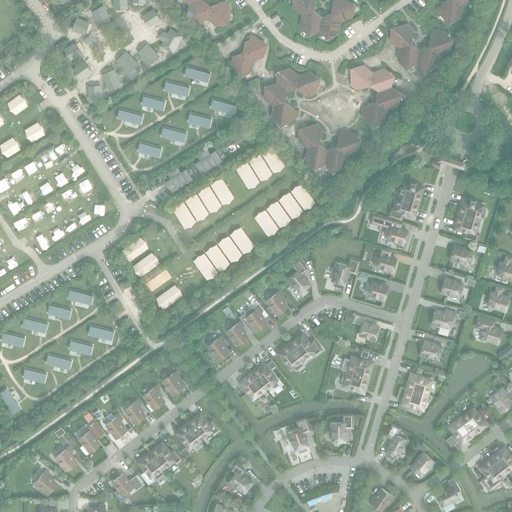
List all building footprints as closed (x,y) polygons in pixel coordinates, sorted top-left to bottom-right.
[(197,22),(208,18),(210,6),(202,0),(199,0),(190,3),(188,14),(197,22)] [(301,14),(313,10),(314,0),(294,0),(293,7),(301,14)] [(331,13),(340,21),(351,17),(353,6),(345,0),(333,0),(334,2),(333,2),(331,13)] [(462,5),(455,0),(445,0),(442,1),(441,7),(437,7),(436,9),(438,12),(440,12),(440,13),(449,20),(460,16),(462,5)] [(210,6),(208,18),(216,25),(227,21),(229,10),(228,9),(229,8),(229,5),(225,1),(222,2),(221,3),(220,2),(210,6)] [(321,17),(313,10),(301,14),(300,25),(308,33),(319,29),(321,17)] [(338,32),(340,21),(331,13),(321,17),(319,29),(327,36),(338,32)] [(399,47),(411,43),(413,32),(412,31),(413,30),(413,27),(408,23),(406,24),(405,25),(404,24),(393,28),(391,40),(399,47)] [(431,35),(429,46),(438,54),(449,50),(451,39),(442,31),(441,32),(440,30),(438,28),(432,30),(431,33),(432,35),(431,35)] [(245,41),(243,52),(252,60),(262,56),(264,45),(256,37),(255,37),(254,36),(252,34),(249,35),(250,39),(245,41)] [(419,50),(411,43),(399,47),(397,58),(406,66),(417,62),(419,50)] [(438,54),(429,46),(419,50),(417,62),(425,69),(436,65),(438,54)] [(252,60),(243,52),(232,56),(231,62),(227,61),(227,64),(229,66),(230,67),(230,68),(239,75),(250,71),(252,60)] [(370,84),(372,72),(364,65),(353,69),(351,80),(352,81),(351,83),(350,85),(355,89),(358,88),(359,87),(360,88),(370,84)] [(279,72),(277,83),(286,90),(296,87),(298,75),(290,68),(279,72)] [(383,68),(372,72),(370,84),(378,91),(390,87),(392,76),(383,68)] [(298,75),(296,87),(305,94),(306,93),(307,95),(309,97),(314,95),(315,92),(315,90),(316,90),(318,78),(309,71),(298,75)] [(264,98),(273,105),(284,101),(286,90),(277,83),(266,86),(264,98)] [(398,94),(390,87),(378,91),(377,101),(386,109),(396,105),(398,94)] [(284,101),(273,105),(271,116),(280,124),(291,120),(291,118),(293,119),(295,118),(296,112),(295,110),(293,109),(293,108),(284,101)] [(386,109),(377,101),(366,105),(366,106),(364,106),(362,107),(361,113),(362,115),(364,115),(364,117),(373,124),(384,120),(386,109)] [(307,147),(319,143),(320,132),(321,130),(321,127),(316,124),(314,124),(313,126),(312,125),(301,129),(299,140),(307,147)] [(339,136),(337,147),(346,154),(357,150),(359,139),(350,132),(349,132),(348,130),(346,129),(340,131),(339,133),(340,135),(339,136)] [(327,150),(319,143),(307,147),(305,159),(314,166),(325,162),(327,150)] [(346,154),(337,147),(327,150),(325,162),(333,169),(344,165),(346,154)] [(398,184),(396,191),(399,192),(398,198),(416,203),(419,194),(420,194),(422,187),(415,185),(415,184),(411,182),(410,184),(402,182),(402,185),(398,184)] [(416,203),(398,198),(395,209),(391,208),(389,214),(401,218),(402,212),(413,216),(416,208),(415,208),(416,203)] [(459,216),(477,221),(479,216),(483,217),(485,209),(481,208),(482,205),(474,203),(475,201),(470,200),(470,201),(463,199),(461,206),(461,207),(459,216)] [(474,232),(477,221),(459,216),(457,220),(454,228),(465,231),(464,237),(476,240),(478,233),(474,232)] [(396,240),(395,242),(402,244),(406,231),(399,229),(401,223),(389,219),(385,233),(389,234),(388,237),(396,240)] [(455,245),(450,260),(457,262),(458,260),(469,263),(472,251),(464,248),(464,247),(455,245)] [(392,272),(396,259),(380,254),(380,256),(376,255),(373,263),(377,264),(377,265),(385,268),(385,270),(392,272)] [(511,279),(511,263),(509,263),(511,257),(506,256),(504,262),(500,261),(497,273),(507,277),(507,278),(511,279)] [(359,260),(350,258),(348,266),(336,262),(334,269),(336,270),(332,280),(335,281),(334,285),(341,287),(342,283),(345,284),(347,276),(348,276),(349,271),(355,272),(359,260)] [(307,269),(299,259),(292,264),(297,270),(287,278),(291,284),(293,283),(299,292),(310,284),(304,277),(305,277),(302,272),(307,269)] [(448,293),(459,296),(463,284),(454,281),(455,280),(445,277),(441,292),(448,294),(448,293)] [(383,300),(387,287),(372,282),(372,284),(368,283),(365,291),(369,292),(369,293),(377,296),(376,298),(383,300)] [(505,311),(509,296),(500,294),(502,288),(497,286),(495,293),(491,292),(488,304),(498,307),(498,309),(505,311)] [(267,300),(277,314),(286,306),(279,297),(283,295),(279,290),(267,300)] [(256,328),(257,329),(266,322),(259,313),(262,311),(259,306),(255,309),(254,308),(241,317),(252,331),(256,328)] [(445,312),(436,309),(432,324),(439,326),(439,324),(450,328),(453,316),(454,316),(455,312),(446,309),(445,312)] [(476,326),(483,328),(480,337),(491,340),(490,341),(497,343),(502,329),(493,326),(495,320),(479,315),(476,326)] [(238,344),(247,337),(240,328),(243,325),(240,321),(227,330),(238,344)] [(367,338),(374,340),(378,327),(363,322),(360,333),(368,336),(367,338)] [(315,354),(321,349),(313,339),(309,343),(302,334),(296,339),(293,342),(305,357),(313,351),(315,354)] [(208,345),(219,359),(228,352),(221,343),(224,340),(221,336),(208,345)] [(433,344),(434,343),(424,340),(420,355),(427,357),(427,355),(438,358),(442,346),(433,344)] [(293,366),(296,369),(302,364),(299,361),(305,357),(293,342),(284,348),(278,352),(285,362),(286,362),(291,368),(293,366)] [(352,357),(348,371),(367,376),(369,370),(371,362),(360,359),(352,357)] [(252,373),(264,389),(276,380),(271,373),(264,363),(258,368),(258,369),(252,373)] [(174,393),(183,386),(176,377),(179,375),(176,370),(163,380),(174,393)] [(367,376),(348,371),(347,374),(343,373),(341,380),(345,382),(344,385),(351,387),(351,388),(363,391),(365,384),(364,383),(367,376)] [(264,389),(252,373),(247,378),(246,377),(240,382),(248,391),(253,397),(264,389)] [(410,382),(408,388),(426,394),(430,380),(423,378),(423,377),(411,374),(409,381),(410,382)] [(155,408),(164,401),(157,392),(160,390),(157,385),(144,395),(155,408)] [(426,394),(408,388),(406,395),(405,395),(403,403),(414,406),(415,405),(422,408),(426,394)] [(506,395),(501,388),(490,396),(497,405),(496,406),(500,412),(511,402),(511,401),(507,395),(506,395)] [(136,423),(145,416),(138,407),(141,404),(138,400),(125,409),(136,423)] [(473,409),(462,417),(473,433),(479,429),(486,424),(478,415),(473,409)] [(194,418),(188,423),(200,438),(211,430),(214,433),(220,429),(212,419),(207,423),(200,413),(194,418)] [(106,424),(117,437),(126,430),(119,421),(122,419),(119,414),(106,424)] [(346,427),(352,427),(352,414),(343,414),(343,422),(330,422),(330,430),(332,430),(332,441),(345,441),(345,432),(346,432),(346,427)] [(299,452),(307,450),(305,446),(308,445),(305,437),(306,436),(304,431),(309,429),(305,417),(297,420),(299,428),(288,433),(290,439),(292,439),(296,449),(298,448),(299,452)] [(473,433),(462,417),(450,426),(455,432),(455,433),(462,442),(468,438),(468,437),(473,433)] [(80,438),(90,451),(99,444),(92,435),(95,433),(98,436),(103,432),(95,421),(90,425),(92,428),(80,438)] [(200,438),(188,423),(183,427),(182,427),(176,432),(184,441),(189,447),(200,438)] [(396,435),(400,428),(392,423),(386,435),(391,437),(389,442),(390,443),(386,450),(397,456),(402,446),(404,447),(407,441),(396,435)] [(156,448),(153,450),(165,466),(173,459),(176,462),(181,458),(174,448),(169,452),(162,443),(156,447),(156,448)] [(56,456),(67,470),(76,462),(69,453),(72,451),(69,446),(56,456)] [(511,471),(511,455),(511,456),(504,447),(497,452),(498,453),(492,457),(504,472),(509,468),(511,472),(511,471)] [(160,470),(165,466),(153,450),(145,457),(144,456),(138,461),(145,470),(141,474),(149,484),(154,479),(151,476),(154,474),(156,478),(162,473),(160,470)] [(411,466),(420,475),(428,466),(429,468),(434,462),(423,452),(416,459),(417,460),(411,466)] [(504,472),(492,457),(486,461),(480,466),(487,475),(482,478),(490,488),(501,480),(499,476),(504,472)] [(244,492),(252,481),(245,476),(245,475),(242,473),(245,469),(237,463),(233,469),(237,471),(228,482),(234,487),(235,485),(244,492)] [(36,482),(49,492),(56,483),(47,476),(50,473),(45,470),(36,482)] [(129,483),(122,473),(113,480),(123,494),(136,485),(132,480),(129,483)] [(447,480),(450,486),(443,490),(444,490),(436,495),(442,506),(452,500),(453,502),(459,498),(456,492),(460,489),(453,477),(447,480)] [(372,495),(369,500),(381,509),(391,494),(382,488),(375,498),(372,495)] [(226,507),(226,506),(217,503),(213,511),(233,511),(234,510),(226,507)]
